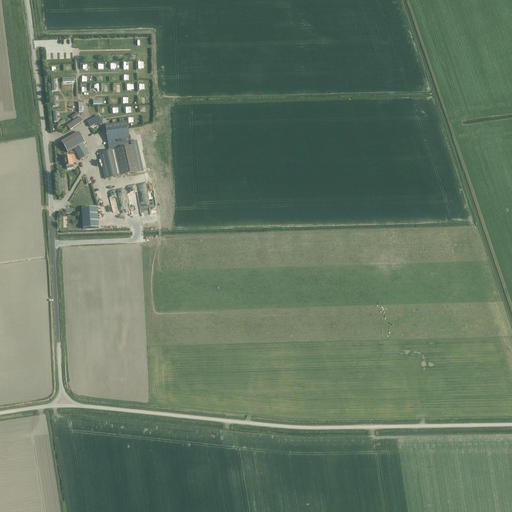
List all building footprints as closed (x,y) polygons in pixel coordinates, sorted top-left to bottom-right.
[(73,123),(67,126),(70,130),(83,121),(80,117),(72,122),(73,123)] [(97,117),(87,122),(90,127),(100,122),(97,117)] [(99,153),(101,160),(105,179),(139,172),(133,146),(130,146),(128,127),(127,123),(105,126),(108,148),(119,146),(119,149),(99,153)] [(74,149),(80,160),(89,155),(83,144),(85,143),(79,132),(61,142),(67,153),(74,149)] [(66,167),(67,170),(73,168),(73,165),(72,162),(75,162),(74,155),(64,157),(66,167)] [(98,228),(97,208),(82,209),(83,229),(98,228)]
